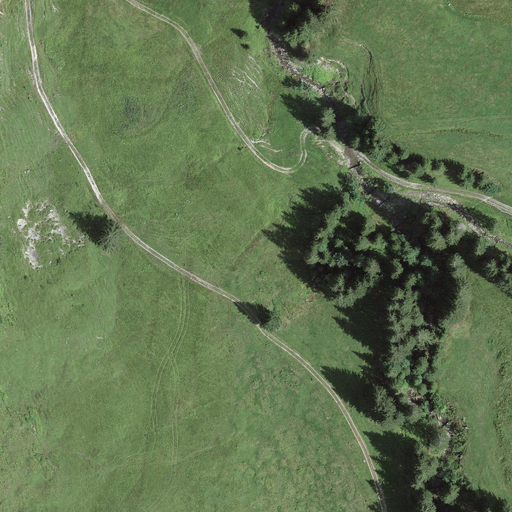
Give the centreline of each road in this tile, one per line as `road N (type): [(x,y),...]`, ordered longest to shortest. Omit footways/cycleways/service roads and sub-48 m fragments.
road 1 (track): [(384,511),(362,445),(316,375),(241,304),(126,230),(44,96),(27,0)]
road 2 (track): [(129,0),(183,32),(227,111),(268,163),(298,166),(304,134),(315,129),(401,182),(511,209)]
